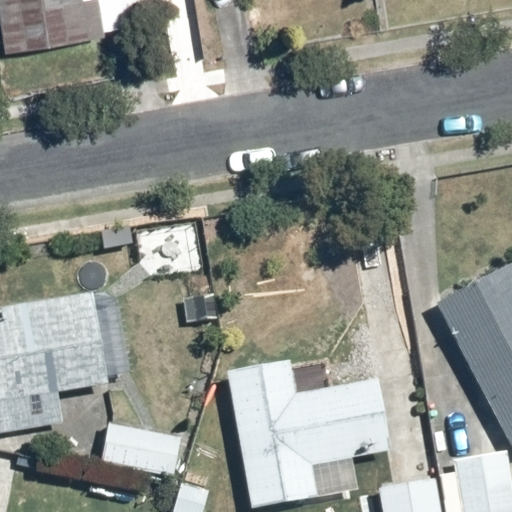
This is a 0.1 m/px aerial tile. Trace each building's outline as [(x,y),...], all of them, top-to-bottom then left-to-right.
[(0,0),(0,27),(4,53),(106,36),(100,0),(0,0)] [(511,268),(438,307),(511,450),(511,268)] [(0,314),(1,320),(0,320),(0,436),(63,425),(58,396),(110,387),(93,294),(0,310),(0,314)] [(289,364),(227,375),(251,508),(316,497),(311,469),(390,455),(377,382),(295,397),(289,364)] [(181,436),(104,424),(97,463),(174,476),(181,436)] [(437,511),(434,446),(404,448),(407,485),(377,487),(378,511),(437,511)] [(511,511),(511,487),(505,450),(505,449),(450,459),(459,511),(511,511)] [(206,511),(216,486),(183,474),(169,511),(170,511),(206,511)]
